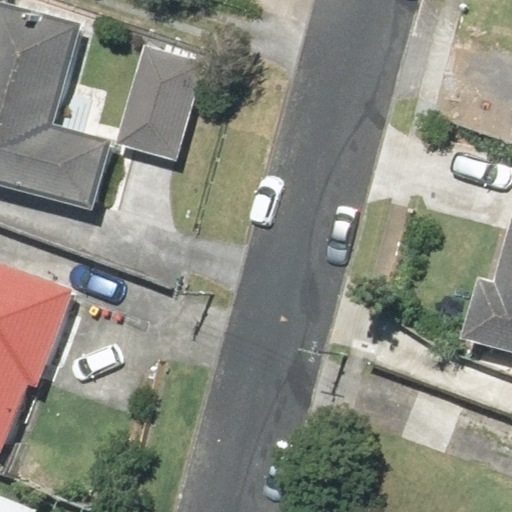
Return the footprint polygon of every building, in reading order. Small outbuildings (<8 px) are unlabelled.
[(9,2),(0,35),(0,190),(107,219),(127,146),(67,130),(95,25),(9,2)] [(151,64),(128,152),(190,168),(212,80),(151,64)] [(511,228),(490,324),(511,331),(511,228)] [(51,393),(86,296),(0,264),(0,452),(15,458),(40,389),(51,393)] [(0,511),(34,511),(0,498),(0,511)]
